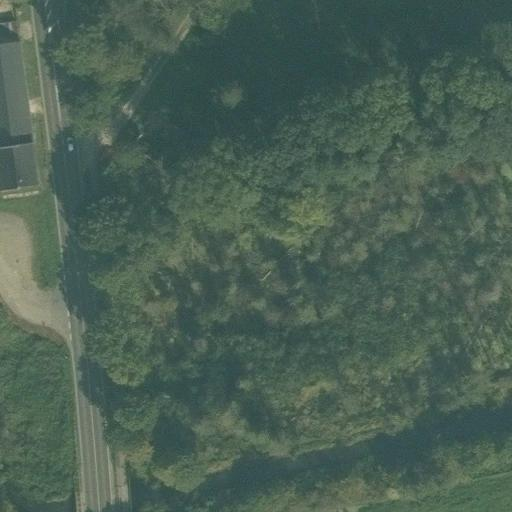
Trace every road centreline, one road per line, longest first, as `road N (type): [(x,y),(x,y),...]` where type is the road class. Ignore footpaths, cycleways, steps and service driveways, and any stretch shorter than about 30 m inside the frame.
road 1 (primary): [(80,303),(45,0)]
road 2 (track): [(64,159),(90,155),(197,0)]
road 3 (primary): [(98,511),(80,303)]
